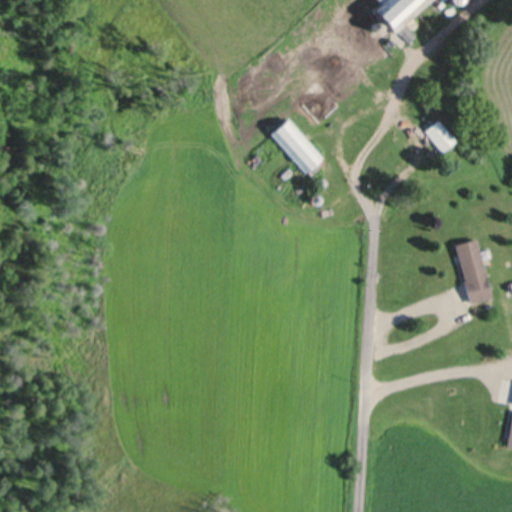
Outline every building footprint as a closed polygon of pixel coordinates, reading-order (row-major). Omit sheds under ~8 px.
[(424,0),(403,18),(415,33),(408,39),(395,25),(391,29),(371,5),(376,0),(424,0)] [(449,10),(444,14),(439,7),(443,3),(449,10)] [(376,19),(377,20),(378,20),(379,20),(380,21),(381,22),(381,23),(381,24),(382,25),(381,25),(381,26),(381,27),(380,28),(379,29),(378,29),(377,30),(376,30),(375,29),(374,29),(373,28),(372,27),(372,26),(372,25),(371,25),(372,24),(372,23),(372,22),(373,21),(374,20),(375,20),(376,20),(376,19)] [(325,160),(311,173),(306,168),(305,169),(270,130),(287,114),(322,154),(320,155),(325,160)] [(456,138),(442,149),(424,127),(438,116),(456,138)] [(321,174),(322,174),(323,174),(324,175),(325,176),(325,177),(326,177),(326,178),(326,179),(326,180),(326,181),(325,181),(325,182),(324,183),(323,183),(322,184),(321,184),(320,184),(319,183),(318,183),(317,182),(317,181),(316,180),(316,179),(316,178),(317,177),(317,176),(318,175),(319,175),(319,174),(320,174),(321,174)] [(316,191),(317,191),(318,192),(319,192),(319,193),(320,194),(320,195),(320,196),(320,197),(320,198),(319,199),(319,200),(318,200),(317,200),(316,201),(315,201),(314,200),(313,200),(312,200),(312,199),(311,198),(311,197),(311,196),(311,195),(311,194),(312,193),(312,192),(313,192),(314,191),(315,191),(316,191)] [(470,300),(469,300),(463,278),(464,277),(454,241),(476,235),(492,294),(470,300)]
